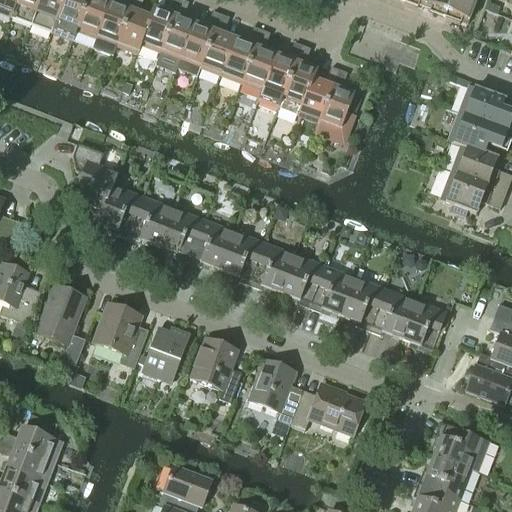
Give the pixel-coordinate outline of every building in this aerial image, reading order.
[(0,0),(0,16),(10,20),(17,0),(0,0)] [(30,28),(40,0),(17,0),(10,20),(30,28)] [(51,36),(64,0),(40,0),(30,28),(51,36)] [(71,43),(87,0),(64,0),(51,36),(71,43)] [(95,42),(109,5),(97,1),(96,0),(87,0),(71,43),(72,44),(75,34),(95,42)] [(115,49),(133,0),(124,0),(121,10),(109,5),(95,42),(115,49)] [(149,21),(148,20),(137,16),(143,0),(133,0),(115,49),(136,57),(140,48),(139,48),(149,21)] [(159,56),(179,2),(172,0),(170,0),(165,16),(151,11),(148,20),(149,21),(139,48),(140,48),(159,56)] [(423,10),(426,0),(402,0),(401,4),(416,10),(417,8),(423,10)] [(443,20),(450,0),(426,0),(423,10),(428,12),(428,15),(443,20)] [(466,27),(476,0),(450,0),(443,20),(459,26),(459,24),(466,27)] [(179,63),(193,27),(181,22),(187,6),(179,2),(159,56),(179,63)] [(199,71),(219,18),(211,15),(205,32),(193,27),(179,63),(175,73),(195,80),(198,71),(199,71)] [(220,79),(233,43),(221,38),(228,21),(219,18),(199,71),(220,79)] [(240,87),(260,33),(252,30),(246,47),(233,43),(220,79),(240,87)] [(260,94),(274,58),(262,53),(269,37),(260,33),(240,87),(260,94)] [(277,111),(301,49),(293,46),(286,63),(274,58),(260,94),(257,103),(277,111)] [(311,82),(312,83),(315,74),(302,69),(309,52),(301,49),(277,111),(296,118),(299,110),(300,110),(311,82)] [(317,127),(338,73),(329,70),(323,87),(312,83),(311,82),(300,110),(299,110),(296,118),(317,127)] [(346,116),(352,98),(339,93),(346,76),(338,73),(317,127),(313,137),(342,148),(353,119),(346,116)] [(511,118),(499,114),(503,102),(481,94),(483,90),(450,78),(448,85),(466,92),(457,117),(511,138),(511,136),(511,118)] [(505,154),(511,138),(457,117),(446,145),(459,150),(459,149),(482,157),(483,156),(486,147),(505,154)] [(112,189),(117,176),(98,169),(102,158),(76,149),(71,161),(75,175),(80,177),(77,184),(89,189),(82,207),(101,214),(102,215),(112,189)] [(491,173),(496,161),(483,156),(482,157),(459,149),(459,150),(449,175),(504,197),(511,180),(497,175),(491,173)] [(504,197),(449,175),(439,204),(453,209),(451,216),(463,221),(466,214),(474,217),(479,206),(498,213),(504,197)] [(125,243),(141,200),(112,189),(102,215),(101,214),(96,227),(115,234),(114,238),(125,243)] [(157,250),(172,212),(141,200),(125,243),(137,247),(139,243),(157,250)] [(0,219),(0,210),(3,202),(0,201),(0,244),(12,249),(20,227),(0,219)] [(186,266),(202,224),(172,212),(157,250),(176,257),(174,262),(186,266)] [(218,273),(232,235),(202,224),(186,266),(197,270),(199,266),(218,273)] [(246,289),(263,247),(232,235),(218,273),(237,280),(235,285),(246,289)] [(278,296),(293,258),(263,247),(246,289),(258,293),(260,289),(278,296)] [(307,312),(323,270),(293,258),(278,296),(297,303),(296,308),(307,312)] [(38,301),(20,295),(26,278),(1,268),(0,271),(0,306),(2,307),(0,312),(0,319),(27,329),(38,301)] [(339,319),(353,281),(323,270),(307,312),(319,316),(320,312),(339,319)] [(368,335),(384,293),(353,281),(339,319),(358,327),(356,331),(368,335)] [(71,339),(77,322),(85,302),(52,290),(34,337),(66,349),(60,365),(73,370),(83,344),(71,339)] [(400,343),(414,305),(384,293),(368,335),(379,340),(381,336),(400,343)] [(429,359),(445,316),(414,305),(400,343),(418,350),(417,354),(429,359)] [(138,358),(147,334),(134,329),(138,318),(137,318),(137,319),(126,315),(125,316),(120,315),(120,313),(109,309),(110,307),(109,307),(93,347),(94,348),(95,347),(122,357),(118,368),(132,373),(135,366),(138,358)] [(511,314),(497,309),(492,321),(511,328),(511,314)] [(511,371),(511,341),(511,340),(511,328),(492,321),(488,333),(499,338),(490,361),(489,363),(510,370),(511,371)] [(170,386),(189,337),(170,330),(167,338),(156,334),(145,361),(138,358),(135,366),(142,369),(139,378),(157,385),(159,381),(170,386)] [(240,377),(229,373),(236,354),(204,341),(188,382),(220,395),(217,403),(228,407),(240,377)] [(502,410),(511,384),(506,381),(510,370),(489,363),(490,361),(479,357),(464,395),(502,410)] [(300,400),(287,395),(294,376),(262,364),(247,405),(277,416),(274,424),(289,429),(300,400)] [(351,439),(364,406),(319,389),(313,405),(300,400),(289,429),(303,435),(308,423),(351,439)] [(54,443),(51,442),(56,428),(30,418),(25,432),(21,430),(17,442),(13,444),(11,440),(3,436),(0,443),(0,446),(53,467),(57,455),(50,453),(54,443)] [(476,476),(487,445),(439,427),(435,439),(439,441),(432,459),(470,473),(470,474),(476,476)] [(53,467),(0,446),(0,457),(4,459),(8,457),(9,461),(5,472),(45,487),(53,467)] [(458,504),(470,474),(470,473),(432,459),(424,478),(420,476),(416,488),(458,504)] [(199,511),(209,485),(172,470),(157,508),(163,511),(163,509),(170,511),(181,511),(185,505),(199,511)] [(0,492),(37,507),(45,487),(5,472),(1,482),(0,482),(0,492)] [(455,511),(458,504),(416,488),(411,499),(416,501),(411,511),(455,511)] [(0,511),(35,511),(37,507),(0,492),(0,511)]
